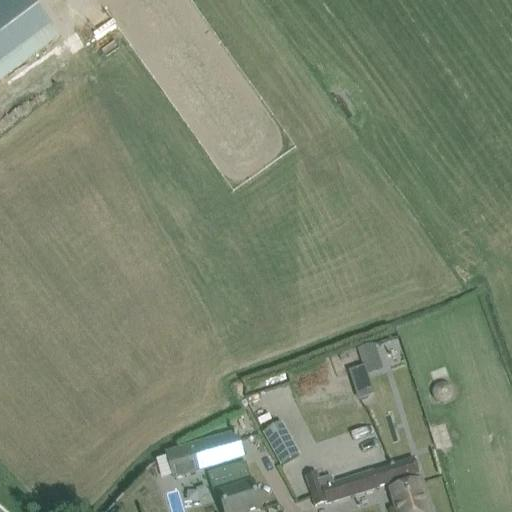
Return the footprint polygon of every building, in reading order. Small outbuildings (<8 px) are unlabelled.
[(0,64),(52,24),(33,0),(12,0),(0,9),(0,64)] [(449,307),(441,311),(444,318),(455,313),(452,306),(449,307)] [(376,345),(359,350),(363,364),(380,358),(376,345)] [(364,367),(350,372),(359,400),(374,396),(367,375),(364,367)] [(282,424),(263,434),(281,467),(300,457),(282,424)] [(175,479),(243,458),(236,435),(168,456),(175,479)] [(375,472),(362,475),(367,492),(388,485),(396,511),(427,511),(426,504),(428,504),(415,461),(394,467),(393,464),(390,465),(391,468),(375,473),(375,472)] [(231,469),(237,489),(218,495),(224,511),(257,511),(260,511),(251,484),(244,465),(231,469)] [(316,474),(306,477),(316,508),(326,504),(326,505),(367,492),(362,475),(333,485),(330,477),(318,481),(316,474)]
